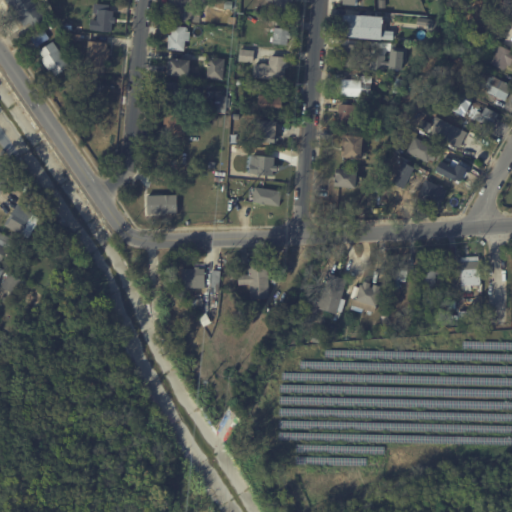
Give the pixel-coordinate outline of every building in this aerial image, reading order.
[(30,24),(28,21),(23,24),(18,16),(19,15),(17,12),(15,13),(6,0),(33,0),(45,17),(32,26),(30,24)] [(201,0),(201,4),(200,10),(203,11),(202,24),(173,21),(174,6),(171,5),(171,0),(201,0)] [(290,0),(290,8),(275,6),(275,2),(268,1),(268,0),(290,0)] [(380,1),(388,0),(388,9),(381,9),(380,1)] [(109,3),(109,9),(113,10),(112,15),(113,16),(113,21),(112,21),(111,30),(89,28),(90,18),(96,18),(96,13),(91,12),(92,1),(109,3)] [(227,1),(235,2),(234,10),(226,9),(227,1)] [(387,19),(387,22),(389,22),(389,25),(388,25),(387,32),(392,32),(392,31),(397,31),(396,42),(387,41),(386,42),(364,40),(364,39),(348,38),(349,16),(387,19)] [(421,19),(437,21),(436,31),(429,31),(429,27),(418,26),(419,18),(421,19)] [(499,28),(491,24),(494,19),(501,23),(499,28)] [(30,37),(43,27),(49,36),(36,45),(30,37)] [(178,27),(189,28),(188,33),(193,33),(192,42),(188,42),(187,52),(170,51),(171,36),(173,36),(174,27),(178,27)] [(290,30),(291,30),(291,34),(293,34),(293,40),(291,40),(291,46),(275,45),(277,29),(290,30)] [(64,55),(70,64),(56,74),(52,68),(50,70),(41,58),(44,56),(39,49),(53,39),(64,55)] [(91,39),(107,41),(107,46),(110,46),(108,59),(106,59),(105,65),(86,63),(88,39),(91,39)] [(360,47),(364,47),(362,69),(347,67),(348,54),(347,54),(348,46),(360,47)] [(501,46),(511,51),(511,67),(510,65),(507,71),(491,64),(501,46)] [(469,58),(458,52),(461,47),(472,52),(469,58)] [(254,51),(255,51),(254,64),(240,62),(241,50),(254,51)] [(404,54),(417,55),(415,66),(403,64),(404,54)] [(289,58),(287,82),(255,79),(256,65),(263,66),(263,64),(268,65),(268,66),(271,66),(271,65),(270,65),(271,61),(272,61),(272,57),(289,58)] [(225,81),(209,80),(211,58),(227,60),(225,81)] [(193,79),(172,77),(172,76),(169,76),(170,63),(173,64),(174,61),(195,63),(193,79)] [(374,77),(374,95),(364,95),(364,98),(343,97),(344,81),(346,81),(347,73),(350,73),(350,72),(360,72),(360,75),(363,75),(363,77),(374,77)] [(511,85),(511,95),(508,103),(488,93),(492,84),(489,83),(491,78),(495,80),(496,78),(511,85)] [(167,108),(167,97),(173,97),(174,83),(200,85),(199,110),(167,108)] [(397,84),(405,87),(403,95),(395,92),(397,84)] [(216,114),(217,92),(223,92),(223,97),(228,97),(228,99),(231,99),(230,111),(228,111),(228,115),(216,114)] [(278,98),(286,98),(284,115),(260,113),(261,96),(278,98)] [(349,106),(357,106),(355,128),(340,127),(342,105),(349,106)] [(501,125),(498,130),(476,120),(480,110),(485,113),(488,108),(501,115),(499,120),(502,122),(501,125)] [(168,134),(165,134),(167,115),(172,115),(171,116),(190,118),(189,137),(170,136),(171,135),(168,134)] [(462,133),(455,146),(437,136),(442,126),(435,122),(437,117),(463,130),(462,133)] [(280,125),(278,144),(258,142),(260,121),(280,123),(280,125)] [(365,162),(347,160),(348,159),(343,158),(345,138),(367,140),(365,162)] [(433,147),(438,149),(436,153),(438,154),(436,158),(434,157),(431,164),(409,153),(417,138),(433,147)] [(268,158),(277,158),(276,178),(256,177),(257,176),(252,175),(253,164),(258,165),(258,157),(268,158)] [(466,174),(468,175),(464,182),(434,167),(438,159),(466,174)] [(413,174),(428,182),(428,181),(449,192),(440,209),(419,198),(425,188),(410,180),(405,190),(393,184),(404,163),(416,169),(413,174)] [(361,179),(360,190),(336,188),(337,170),(362,172),(361,179)] [(434,175),(436,170),(444,174),(441,179),(434,175)] [(282,208),(268,206),(268,207),(262,206),(262,204),(256,204),(257,196),(255,196),(255,193),(257,193),(258,189),(284,192),(282,208)] [(386,194),(391,196),(389,201),(394,202),(392,207),(383,204),(386,194)] [(30,207),(33,201),(39,205),(36,210),(30,207)] [(15,211),(16,210),(20,212),(23,207),(36,215),(24,235),(9,226),(12,221),(10,220),(15,211)] [(9,251),(2,265),(0,263),(0,233),(15,241),(9,251)] [(473,292),(465,292),(463,259),(483,257),(484,287),(473,287),(473,292)] [(442,262),(444,262),(444,290),(422,290),(422,262),(425,262),(425,258),(436,258),(436,262),(442,262)] [(409,266),(409,283),(395,283),(395,265),(400,266),(401,264),(405,264),(405,266),(409,266)] [(270,277),(272,300),(253,301),(252,286),(243,286),(242,276),(251,276),(251,268),(270,267),(270,277)] [(203,270),(206,270),(206,289),(183,289),(183,270),(195,270),(195,268),(200,268),(200,270),(203,270)] [(222,272),(221,288),(213,288),(214,271),(222,272)] [(46,284),(55,272),(62,276),(53,289),(46,284)] [(12,293),(3,289),(11,275),(23,281),(16,295),(12,293)] [(350,282),(345,300),(349,302),(345,314),(341,313),(340,316),(322,311),(323,308),(315,306),(317,298),(323,300),(323,299),(325,300),(332,276),(350,282)] [(31,292),(30,293),(21,287),(24,281),(34,287),(31,292)] [(371,285),(372,285),(371,288),(374,289),(375,286),(382,288),(381,292),(382,292),(376,314),(352,307),(354,300),(357,301),(362,285),(364,286),(365,283),(371,285)] [(205,307),(195,309),(193,300),(204,298),(205,307)] [(476,320),(461,321),(461,313),(475,312),(476,320)] [(211,319),(213,324),(206,328),(201,319),(203,318),(203,317),(208,314),(211,319)] [(0,334),(12,341),(0,364),(0,334)]
